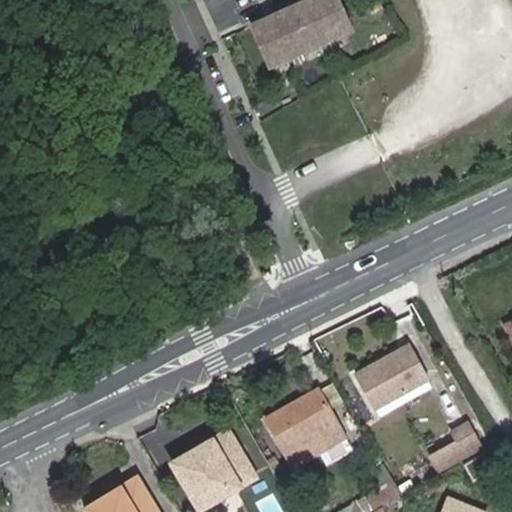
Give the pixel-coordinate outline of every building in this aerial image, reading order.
[(336,0),(317,0),(306,5),(329,56),(336,54),(330,42),(351,33),(336,0)] [(306,5),(279,17),(298,57),(318,48),(323,59),(329,56),(306,5)] [(279,17),(253,29),(271,69),(292,60),(297,71),(303,69),(298,57),(279,17)] [(407,344),(356,371),(376,407),(427,378),(407,344)] [(376,407),(381,415),(433,387),(427,378),(376,407)] [(316,434),(336,423),(316,388),(265,417),(293,466),(325,449),(316,434)] [(460,462),(483,449),(468,420),(451,430),(456,439),(430,455),(440,473),(460,462)] [(325,449),(344,438),(336,423),(316,434),(325,449)] [(199,509),(256,477),(228,428),(171,462),(199,509)] [(474,480),(492,469),(483,453),(465,463),(474,480)] [(159,511),(137,475),(81,508),(84,511),(159,511)] [(418,489),(422,496),(445,482),(441,476),(418,489)] [(366,495),(356,501),(362,511),(371,511),(382,506),(403,494),(397,484),(393,477),(365,493),(366,495)] [(403,494),(411,490),(406,479),(397,484),(403,494)] [(487,511),(447,496),(440,511),(487,511)]
